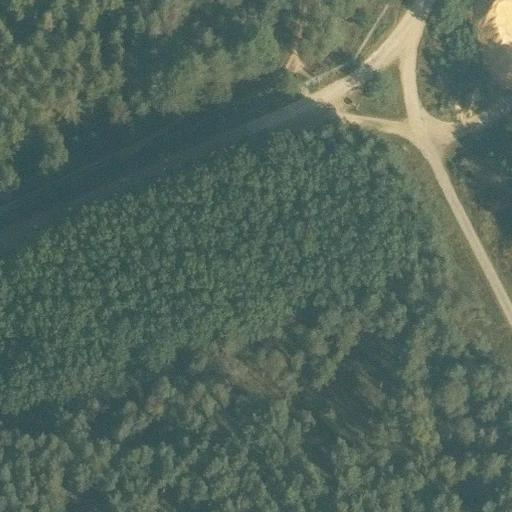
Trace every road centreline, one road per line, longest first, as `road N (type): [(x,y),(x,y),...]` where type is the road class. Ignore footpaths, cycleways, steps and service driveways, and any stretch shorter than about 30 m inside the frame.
road 1 (track): [(0,235),(320,95)]
road 2 (track): [(320,95),(420,142),(511,331)]
road 3 (track): [(0,208),(204,118),(282,64)]
road 4 (track): [(432,0),(405,30),(420,142),(511,103)]
